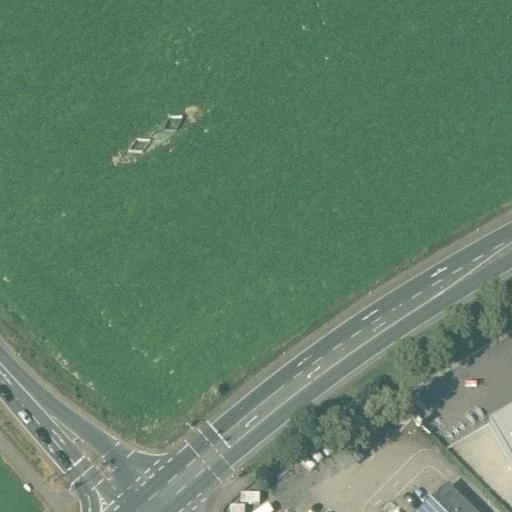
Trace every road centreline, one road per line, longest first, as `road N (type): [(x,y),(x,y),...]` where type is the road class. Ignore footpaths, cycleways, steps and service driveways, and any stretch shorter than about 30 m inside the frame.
road 1 (primary): [(143,511),(354,343),(511,243)]
road 2 (primary): [(0,371),(128,511)]
